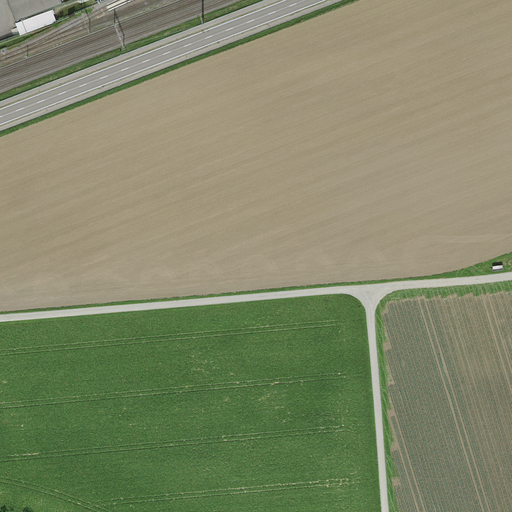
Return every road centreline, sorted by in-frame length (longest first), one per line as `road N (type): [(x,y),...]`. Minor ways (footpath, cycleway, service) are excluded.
road 1 (track): [(368,291),(0,321)]
road 2 (unclassified): [(511,278),(368,291),(385,511)]
road 3 (primary): [(306,0),(0,117)]
